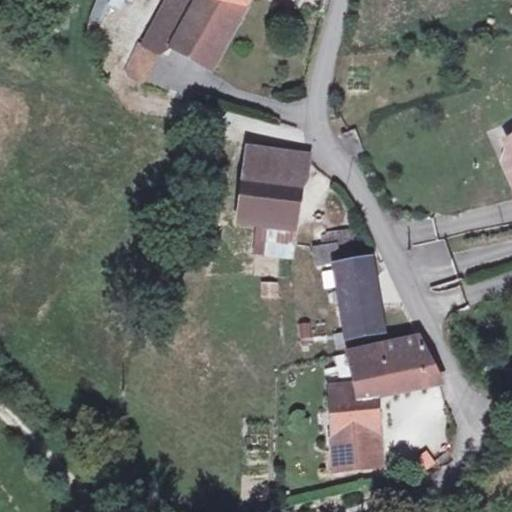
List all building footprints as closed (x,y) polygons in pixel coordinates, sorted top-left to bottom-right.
[(95,0),(89,19),(116,29),(126,0),(95,0)] [(224,44),(248,0),(167,0),(144,46),(159,53),(166,44),(174,49),(187,25),(224,44)] [(187,25),(174,49),(210,68),(224,44),(187,25)] [(355,130),(342,135),(350,156),(364,151),(355,130)] [(306,157),(246,150),(236,225),(259,228),(256,252),(283,256),(284,247),(287,247),(289,232),(285,231),(290,184),(302,185),(306,157)] [(302,185),(290,184),(285,231),(289,232),(296,233),(302,185)] [(335,245),(315,249),(318,267),(338,263),(335,245)] [(422,248),(425,266),(445,263),(443,246),(422,248)] [(382,332),(370,260),(336,266),(347,338),(382,332)] [(277,299),(277,282),(259,282),(259,299),(277,299)] [(419,338),(352,353),(359,383),(341,385),(342,392),(327,394),(333,471),(380,466),(376,431),(371,432),(368,396),(391,392),(440,380),(419,338)] [(341,385),(327,386),(327,394),(342,392),(341,385)]
